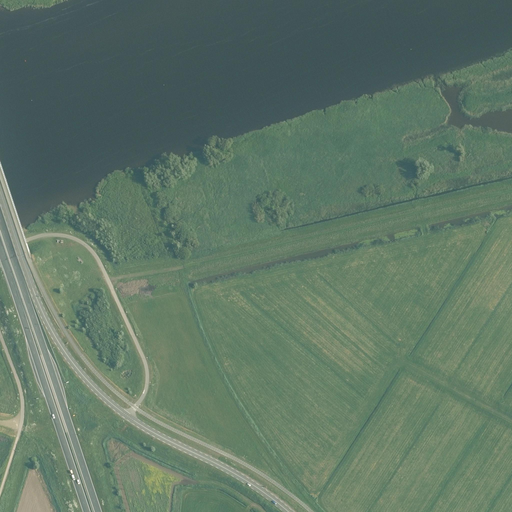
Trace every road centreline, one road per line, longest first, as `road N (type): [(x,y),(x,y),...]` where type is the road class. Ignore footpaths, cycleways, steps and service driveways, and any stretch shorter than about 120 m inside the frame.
road 1 (track): [(511,187),(107,278)]
road 2 (trunk): [(97,511),(0,219)]
road 3 (unclassified): [(0,248),(58,233),(93,253),(145,363),(144,391),(127,415)]
road 4 (trunk): [(0,248),(86,511)]
road 5 (secondary): [(127,415),(92,386),(53,334),(0,191)]
road 6 (track): [(511,164),(378,198),(316,204)]
road 7 (secondary): [(289,511),(127,415)]
road 8 (track): [(511,418),(398,357)]
road 9 (track): [(511,141),(464,134),(394,155)]
